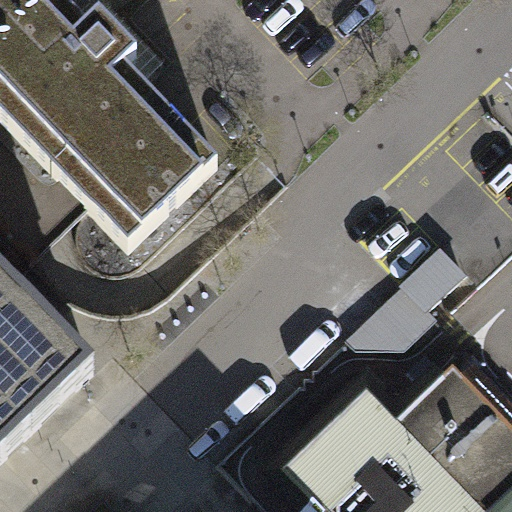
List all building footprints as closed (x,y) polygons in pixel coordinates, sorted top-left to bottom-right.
[(71,10),(63,0),(0,0),(0,118),(122,244),(211,163),(71,10)] [(63,0),(71,10),(85,0),(63,0)] [(446,250),(386,305),(418,339),(477,283),(446,250)] [(0,275),(0,468),(96,376),(0,275)] [(368,389),(281,473),(320,511),(502,511),(511,502),(511,411),(468,369),(405,429),(368,389)] [(112,511),(104,503),(94,511),(112,511)]
